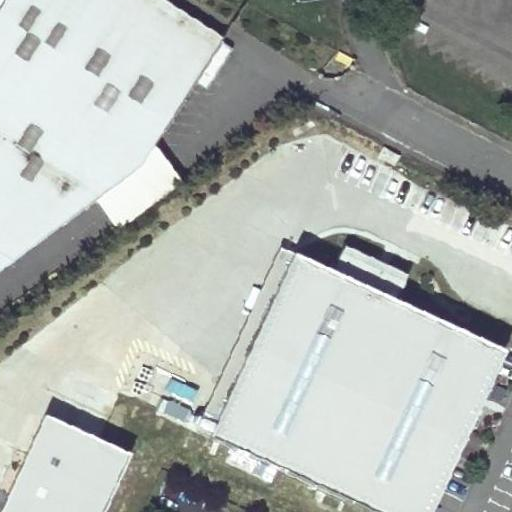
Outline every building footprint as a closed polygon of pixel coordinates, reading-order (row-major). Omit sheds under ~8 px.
[(160,0),(1,0),(0,2),(0,235),(27,215),(52,227),(136,167),(220,38),(160,0)] [(0,265),(52,227),(27,215),(0,235),(0,265)] [(219,421),(130,381),(118,407),(349,511),(427,511),(496,359),(390,311),(400,287),(338,259),(327,283),(289,266),(219,421)] [(130,381),(93,364),(81,390),(102,400),(118,407),(130,381)] [(102,400),(81,390),(61,437),(82,447),(102,400)] [(61,437),(36,425),(0,501),(0,511),(96,511),(119,464),(82,447),(61,437)] [(120,472),(112,488),(123,493),(130,477),(120,472)]
